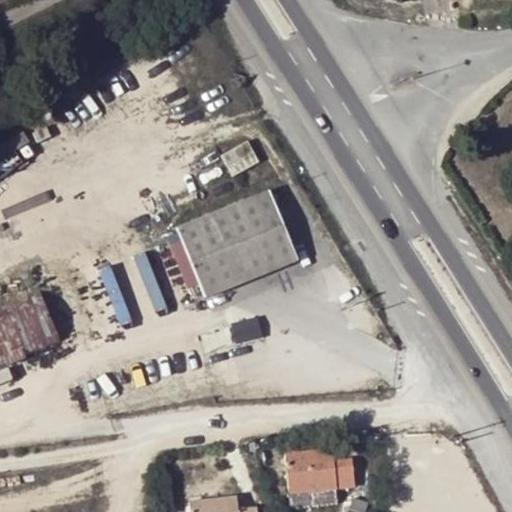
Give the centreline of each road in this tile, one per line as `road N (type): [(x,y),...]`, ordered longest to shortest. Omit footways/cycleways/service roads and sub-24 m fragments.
road 1 (primary): [(327,124),(511,407)]
road 2 (primary): [(511,353),(354,101)]
road 3 (residential): [(511,46),(404,73),(354,101)]
road 4 (primary): [(247,0),(327,124)]
